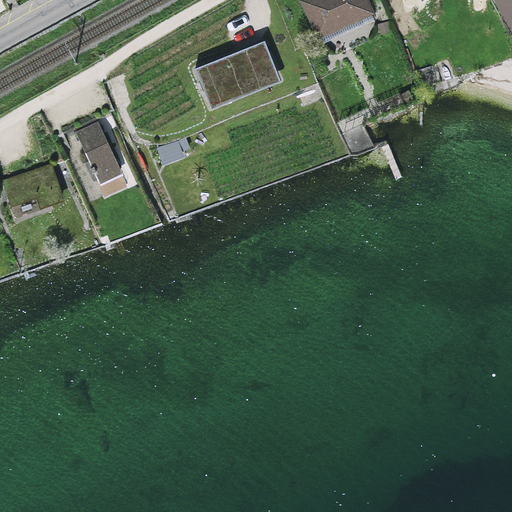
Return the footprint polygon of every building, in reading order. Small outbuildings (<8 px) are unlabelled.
[(307,0),(304,2),(319,36),(371,13),(365,0),(307,0)] [(511,0),(496,0),(511,35),(511,0)] [(278,74),(265,41),(195,69),(200,82),(213,77),(221,97),(278,74)] [(99,180),(120,170),(96,119),(75,128),(93,167),(89,168),(93,179),(97,177),(99,180)] [(158,148),(163,161),(182,155),(181,151),(189,148),(185,138),(158,148)] [(52,171),(7,186),(13,204),(38,195),(42,206),(62,199),(52,171)]
